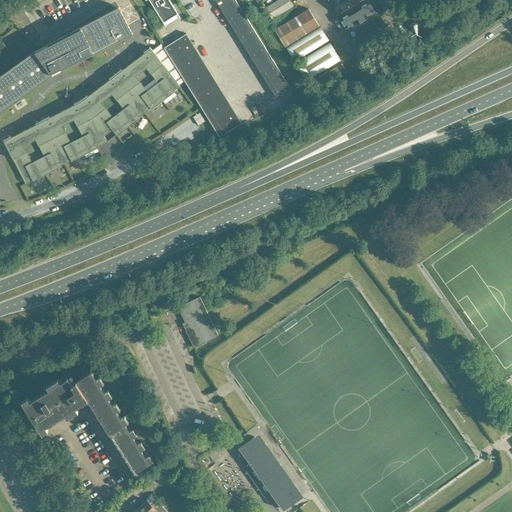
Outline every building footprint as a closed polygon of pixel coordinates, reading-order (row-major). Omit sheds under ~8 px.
[(169,0),(149,0),(166,26),(164,23),(178,15),(180,18),(180,17),(169,0)] [(213,0),(214,0),(215,0),(231,25),(275,96),(273,97),(274,98),(290,88),(290,87),(289,87),(235,0),(213,0)] [(277,0),(265,8),(272,18),(293,6),(289,0),(277,0)] [(334,7),(338,14),(361,0),(329,0),(334,7)] [(374,11),(368,2),(367,2),(340,18),(346,28),(356,22),(357,23),(368,17),(367,16),(369,14),(373,12),(374,11)] [(0,112),(53,75),(51,73),(60,68),(61,70),(113,43),(112,41),(118,38),(119,40),(132,33),(118,7),(105,14),(106,16),(101,19),(100,17),(48,44),(49,46),(45,48),(43,44),(38,48),(40,51),(37,53),(35,51),(0,75),(0,112)] [(274,30),(285,47),(319,26),(309,9),(274,30)] [(373,12),(369,14),(372,19),(379,15),(376,10),(374,11),(373,12)] [(294,61),(329,40),(320,27),(286,48),(294,61)] [(219,137),(242,123),(186,33),(164,47),(219,137)] [(306,81),(341,60),(330,42),(296,64),(306,81)] [(104,136),(112,130),(117,136),(140,118),(140,117),(151,109),(151,110),(175,92),(174,91),(180,86),(151,48),(150,47),(143,52),(145,53),(122,70),(121,69),(109,78),(110,79),(88,96),(87,95),(81,100),(74,103),(75,105),(50,118),(49,116),(35,123),(36,124),(11,137),(10,136),(3,139),(4,141),(26,184),(33,180),(33,181),(59,168),(59,167),(71,160),(72,161),(98,148),(97,147),(108,141),(104,136)] [(187,327),(185,328),(194,348),(219,336),(200,297),(178,307),(187,327)] [(148,464),(90,372),(78,379),(89,397),(136,471),(148,464)] [(89,397),(78,379),(72,383),(69,378),(25,406),(40,428),(89,397)] [(298,499),(254,437),(239,448),(250,464),(247,467),(246,472),(263,495),(268,495),(271,493),(283,510),(298,499)] [(237,464),(237,451),(217,451),(217,464),(231,464),(231,477),(242,477),(241,464),(237,464)] [(167,511),(156,500),(151,505),(147,500),(138,509),(140,511),(167,511)]
